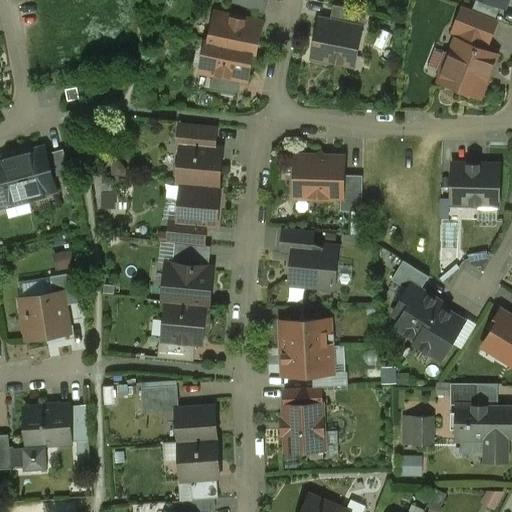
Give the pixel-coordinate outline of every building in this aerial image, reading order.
[(230,0),(230,2),(265,14),(269,0),(230,0)] [(502,6),(486,0),(476,0),(473,10),(496,19),(502,6)] [(368,12),(333,5),(330,22),(361,28),(361,30),(364,30),(368,12)] [(473,10),(464,6),(453,32),(459,35),(457,41),(483,51),(486,45),(487,45),(497,20),(496,19),(473,10)] [(262,23),(215,13),(209,42),(253,51),(253,52),(256,53),(262,23)] [(330,22),(320,20),(312,57),(346,64),(348,56),(355,58),(361,30),(361,28),(330,22)] [(457,41),(456,40),(440,81),(444,82),(446,87),(454,90),(459,88),(480,96),(496,56),(483,51),(457,41)] [(253,51),(209,42),(206,41),(200,71),(214,74),(241,80),(247,81),(253,52),(253,51)] [(241,80),(214,74),(211,90),(238,95),(241,80)] [(80,88),(59,90),(61,105),(81,101),(80,88)] [(216,129),(180,126),(178,147),(182,147),(182,146),(214,149),(216,129)] [(214,149),(182,146),(182,147),(180,161),(177,165),(176,175),(179,179),(178,184),(182,184),(182,183),(218,187),(218,186),(221,156),(216,149),(214,149)] [(44,148),(26,153),(25,151),(17,153),(29,200),(43,196),(42,194),(55,191),(52,177),(46,154),(44,148)] [(63,150),(46,154),(52,177),(69,173),(63,150)] [(9,158),(0,159),(0,198),(2,205),(15,201),(15,203),(29,200),(17,153),(9,156),(9,158)] [(321,153),(317,157),(296,156),(295,190),(317,191),(316,197),(341,197),(342,197),(343,175),(343,157),(325,157),(321,153)] [(499,166),(453,164),(452,204),(498,205),(499,166)] [(363,176),(343,175),(342,197),(341,197),(341,211),(362,212),(363,176)] [(218,187),(182,183),(182,184),(178,222),(178,223),(206,226),(216,227),(220,186),(218,186),(218,187)] [(206,226),(178,223),(178,222),(171,221),(169,242),(204,246),(206,226)] [(323,247),(313,244),(314,233),(315,233),(315,231),(282,228),(282,230),(280,251),(280,253),(293,254),(290,283),(323,286),(323,278),(335,279),(338,248),(323,247)] [(163,309),(204,313),(209,313),(214,266),(161,261),(158,308),(163,309)] [(429,277),(404,261),(392,279),(408,290),(418,295),(421,290),(429,277)] [(75,273),(51,276),(54,293),(63,292),(65,305),(80,303),(75,273)] [(418,295),(408,290),(393,314),(402,319),(397,328),(417,340),(418,341),(439,306),(440,306),(442,303),(421,290),(418,295)] [(54,293),(25,298),(28,312),(24,313),(25,318),(22,321),(24,331),(27,333),(28,340),(56,336),(57,340),(66,339),(65,334),(69,334),(65,305),(63,292),(54,293)] [(439,306),(418,341),(417,340),(415,344),(440,360),(452,341),(464,321),(440,306),(439,306)] [(204,313),(163,309),(161,338),(164,339),(196,342),(202,343),(204,313)] [(511,317),(501,311),(491,327),(494,329),(484,346),(511,363),(511,317)] [(330,319),(281,322),(282,349),(332,347),(330,319)] [(464,321),(452,341),(462,347),(474,328),(464,321)] [(196,342),(164,339),(161,338),(159,339),(158,358),(194,361),(196,342)] [(332,347),(282,349),(283,375),(333,373),(332,347)] [(475,384),(451,384),(451,400),(457,400),(476,400),(475,384)] [(178,385),(142,387),(143,402),(179,400),(178,385)] [(321,387),(285,389),(286,406),(322,405),(321,387)] [(511,407),(486,407),(486,405),(476,405),(476,400),(457,400),(457,442),(457,443),(457,453),(460,453),(460,452),(468,459),(469,458),(472,451),(485,451),(485,462),(508,463),(508,436),(511,436),(511,407)] [(40,408),(25,409),(28,445),(71,442),(68,406),(60,407),(59,405),(40,407),(40,408)] [(87,405),(68,406),(71,442),(89,441),(87,405)] [(286,406),(285,407),(287,450),(324,449),(322,405),(286,406)] [(214,407),(176,410),(178,442),(179,442),(179,441),(216,438),(214,407)] [(434,416),(404,416),(404,444),(434,445),(434,416)] [(9,435),(0,435),(0,469),(11,469),(9,435)] [(216,438),(179,441),(179,442),(182,479),(191,479),(217,477),(219,476),(216,438)] [(407,473),(426,473),(426,453),(407,453),(407,473)] [(217,477),(191,479),(193,500),(219,498),(217,477)] [(345,511),(346,511),(309,495),(301,511),(345,511)] [(193,500),(183,501),(183,511),(193,511),(193,500)]
